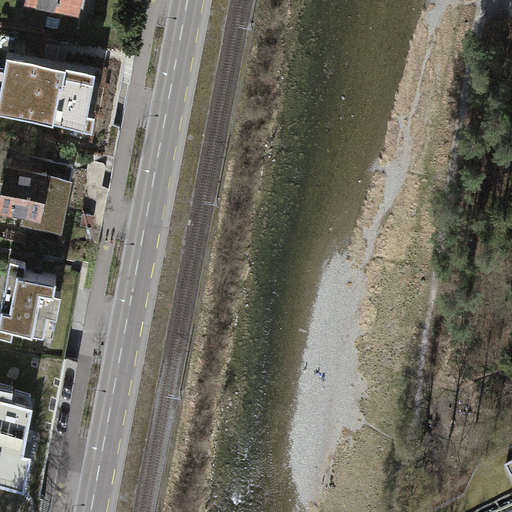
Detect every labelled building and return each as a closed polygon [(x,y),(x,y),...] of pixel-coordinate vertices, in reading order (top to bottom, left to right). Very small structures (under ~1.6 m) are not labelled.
[(31,0),(76,8),(77,0),(31,0)] [(13,58),(4,105),(56,115),(66,67),(47,63),(48,56),(26,52),(25,60),(13,58)] [(4,165),(0,187),(0,208),(38,216),(37,223),(60,228),(70,177),(29,169),(30,160),(9,156),(8,166),(4,165)] [(23,257),(9,254),(0,297),(0,331),(10,333),(12,323),(44,329),(48,309),(55,310),(60,289),(51,288),(55,273),(22,266),(23,257)] [(0,480),(23,485),(30,453),(24,452),(37,390),(0,382),(0,480)] [(511,489),(511,461),(501,468),(511,489)]
